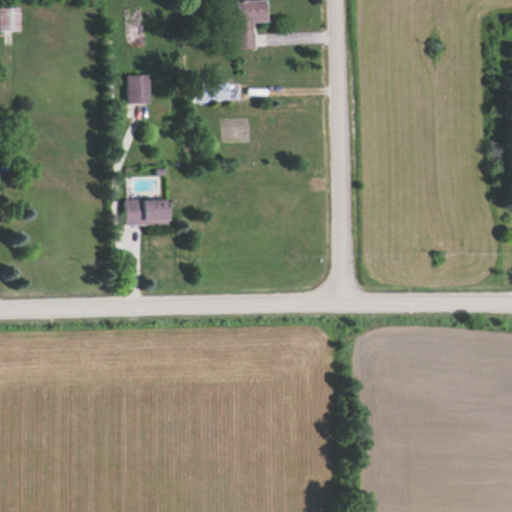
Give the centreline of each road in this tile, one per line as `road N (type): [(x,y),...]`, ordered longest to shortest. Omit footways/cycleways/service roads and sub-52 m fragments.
road 1 (residential): [(511,303),(0,309)]
road 2 (residential): [(339,302),(332,0)]
